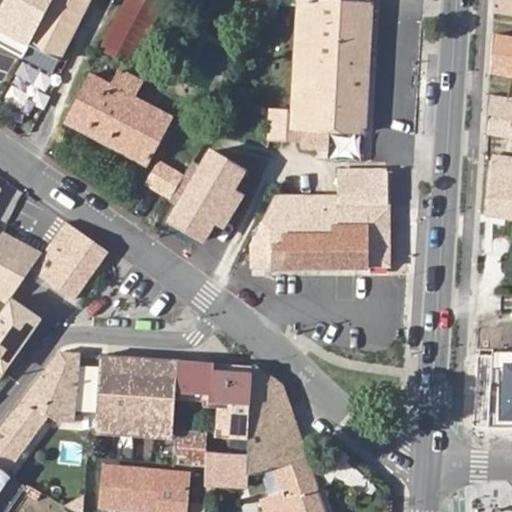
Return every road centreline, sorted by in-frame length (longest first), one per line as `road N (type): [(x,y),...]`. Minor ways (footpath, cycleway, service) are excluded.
road 1 (secondary): [(459,0),(431,461)]
road 2 (residential): [(221,305),(0,144)]
road 3 (residential): [(0,412),(70,336),(194,335),(221,305)]
road 4 (residential): [(431,461),(349,417),(221,305)]
road 5 (unknown): [(24,162),(98,0)]
